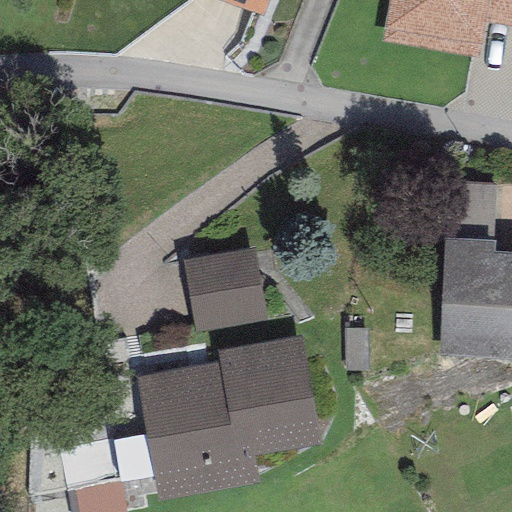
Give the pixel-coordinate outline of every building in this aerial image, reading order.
[(271,0),(192,0),(262,23),(271,0)] [(511,0),(390,0),(383,44),(482,61),(488,25),(511,29),(511,0)] [(493,247),(443,245),(437,360),(511,365),(511,256),(493,256),(493,247)] [(253,251),(183,264),(194,329),(264,316),(253,251)] [(218,369),(134,384),(157,508),(261,489),(256,461),(321,449),(302,341),(216,357),(218,369)]
